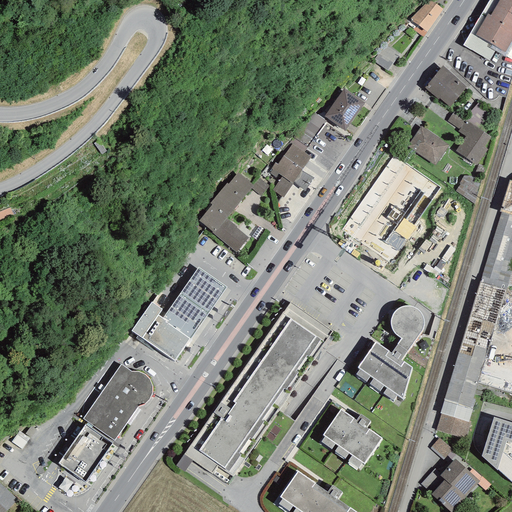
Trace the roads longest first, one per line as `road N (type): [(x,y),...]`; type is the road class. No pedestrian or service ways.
road 1 (secondary): [(105,511),(464,0)]
road 2 (tertiary): [(0,189),(87,132),(156,42),(156,28),(136,20),(87,86),(30,113),(0,115)]
road 3 (residential): [(511,157),(405,511)]
